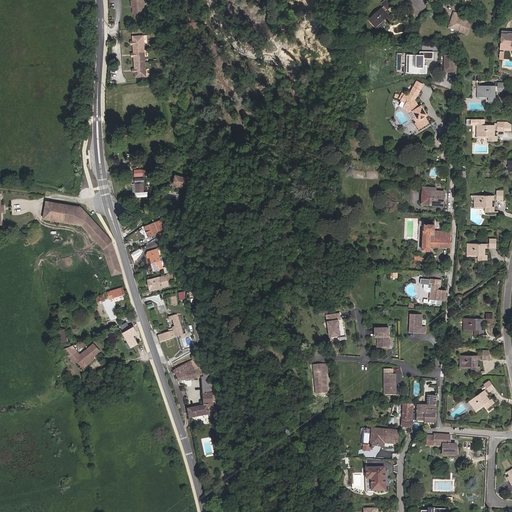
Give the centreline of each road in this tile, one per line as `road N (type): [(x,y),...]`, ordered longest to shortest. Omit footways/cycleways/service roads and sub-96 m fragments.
road 1 (tertiary): [(99,0),(103,187),(204,511)]
road 2 (residential): [(444,376),(453,172),(443,129),(424,98)]
road 3 (residential): [(444,376),(324,358)]
